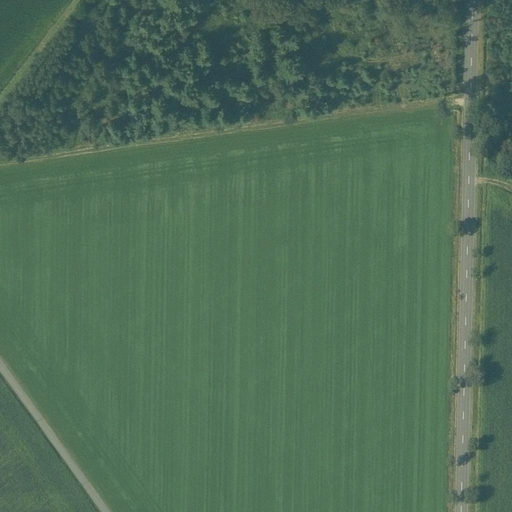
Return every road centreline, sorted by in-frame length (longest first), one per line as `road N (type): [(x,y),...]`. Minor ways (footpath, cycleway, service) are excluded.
road 1 (tertiary): [(472,0),(460,511)]
road 2 (track): [(0,166),(470,103)]
road 3 (unclassified): [(104,511),(0,365)]
